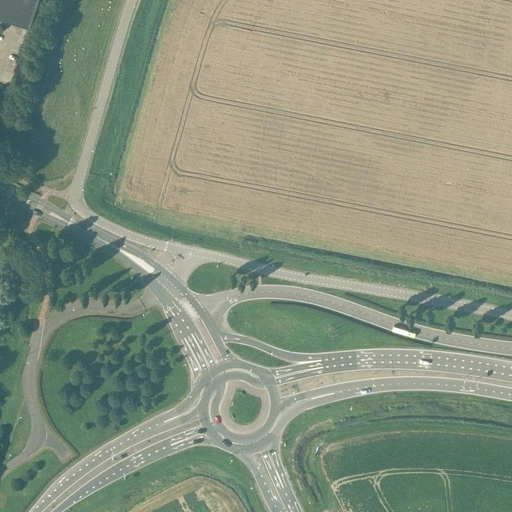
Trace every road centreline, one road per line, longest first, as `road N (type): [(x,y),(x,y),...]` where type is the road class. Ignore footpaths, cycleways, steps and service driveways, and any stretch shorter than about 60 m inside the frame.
road 1 (unclassified): [(190,252),(112,228),(74,199),(131,0)]
road 2 (unclassified): [(511,315),(190,252)]
road 3 (primary): [(334,393),(407,383),(511,395)]
road 4 (primary): [(511,374),(422,359),(337,361)]
road 5 (secondary): [(164,428),(102,459),(37,511)]
road 6 (secondary): [(56,511),(169,446)]
road 7 (primary): [(337,361),(215,337)]
